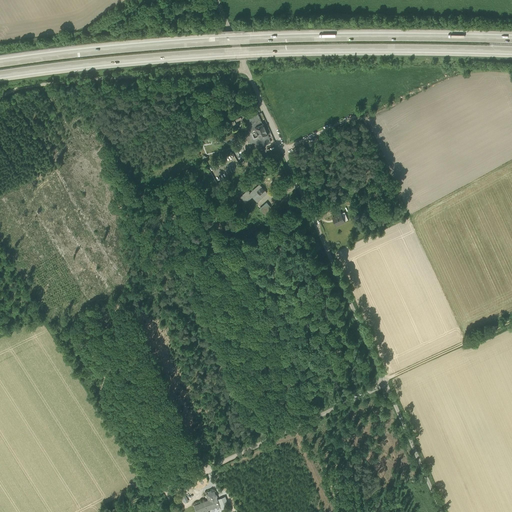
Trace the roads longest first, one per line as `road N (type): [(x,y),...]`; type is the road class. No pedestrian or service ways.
road 1 (motorway): [(511,37),(249,37),(0,62)]
road 2 (motorway): [(0,74),(254,49),(511,49)]
road 3 (unclassified): [(383,380),(247,73)]
road 4 (unclassified): [(0,94),(94,79),(247,73)]
road 5 (unclassified): [(383,380),(164,489)]
road 6 (unclassified): [(440,511),(383,380)]
road 7 (track): [(383,380),(511,319)]
